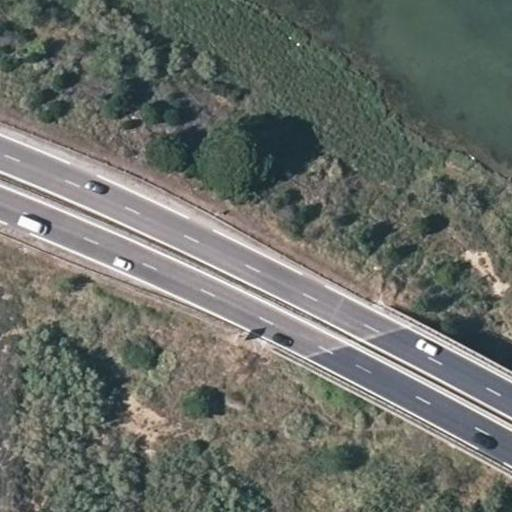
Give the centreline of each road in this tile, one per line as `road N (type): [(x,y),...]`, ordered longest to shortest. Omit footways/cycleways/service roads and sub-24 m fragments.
road 1 (trunk): [(511,403),(89,191),(0,155)]
road 2 (trunk): [(0,206),(326,350),(511,450)]
